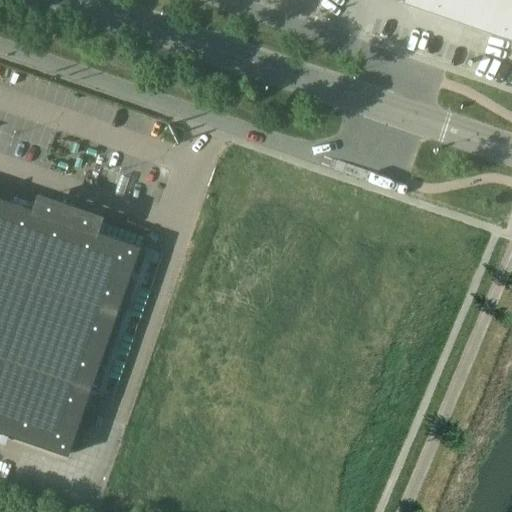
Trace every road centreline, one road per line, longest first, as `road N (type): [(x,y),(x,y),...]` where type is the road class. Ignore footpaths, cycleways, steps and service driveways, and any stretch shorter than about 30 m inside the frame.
road 1 (unclassified): [(0,50),(356,170),(379,109)]
road 2 (tertiary): [(379,109),(61,0)]
road 3 (unclassified): [(379,109),(397,64),(208,0)]
road 4 (tertiary): [(511,155),(379,109)]
